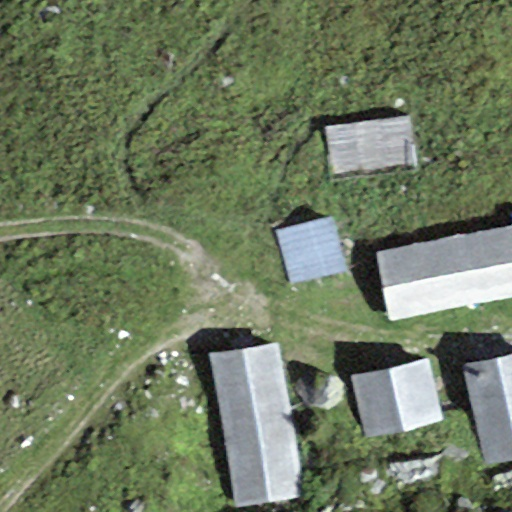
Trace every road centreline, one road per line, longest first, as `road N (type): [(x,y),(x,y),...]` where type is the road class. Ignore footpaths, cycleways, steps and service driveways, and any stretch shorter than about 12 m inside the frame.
road 1 (track): [(221,316),(166,345),(114,390),(4,508)]
road 2 (track): [(221,316),(190,257),(169,241),(134,228),(78,225),(0,232)]
